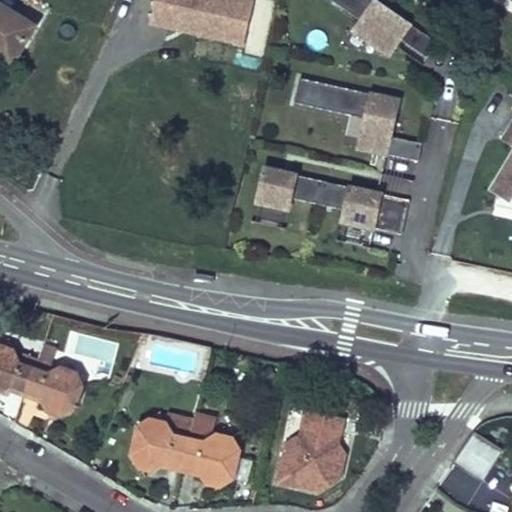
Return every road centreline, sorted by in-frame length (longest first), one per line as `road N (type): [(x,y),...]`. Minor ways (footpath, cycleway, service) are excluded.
road 1 (tertiary): [(453,332),(340,309),(142,295)]
road 2 (tertiary): [(142,295),(172,313),(422,359)]
road 3 (residential): [(393,511),(491,369)]
road 4 (residential): [(422,359),(412,411),(362,511)]
road 5 (residential): [(0,437),(132,511)]
